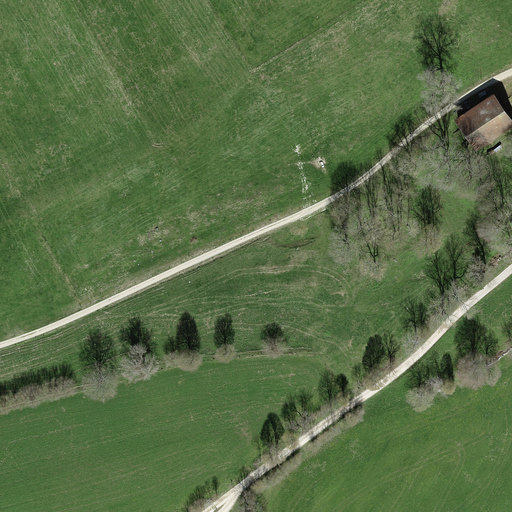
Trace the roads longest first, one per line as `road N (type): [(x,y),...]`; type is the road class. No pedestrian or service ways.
road 1 (track): [(0,345),(89,313),(368,181),(463,97),(511,77)]
road 2 (track): [(209,511),(397,370),(511,266)]
